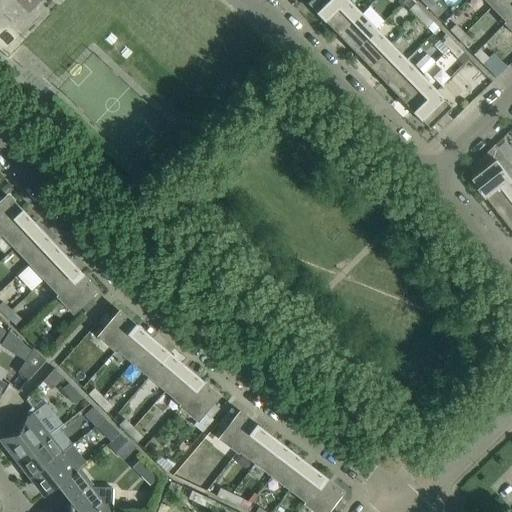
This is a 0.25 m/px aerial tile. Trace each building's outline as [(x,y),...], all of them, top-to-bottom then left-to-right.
[(323,19),(341,0),(310,0),(307,3),(323,19)] [(360,13),(346,0),(341,0),(323,19),(338,34),(360,13)] [(511,0),(498,0),(492,6),(506,21),(507,22),(511,17),(511,0)] [(443,11),(434,2),(428,7),(437,16),(443,11)] [(424,12),(415,3),(409,8),(418,18),(424,12)] [(433,21),(424,12),(418,18),(427,26),(433,21)] [(353,50),(375,29),(360,13),(338,34),(353,50)] [(455,24),(450,29),(458,39),(464,33),(455,24)] [(368,66),(390,44),(375,29),(353,50),(368,66)] [(473,42),(464,33),(458,39),(467,47),(473,42)] [(454,43),(445,34),(439,40),(448,49),(454,43)] [(463,52),(454,43),(448,49),(457,57),(463,52)] [(384,81),(405,60),(390,44),(368,66),(384,81)] [(479,48),(474,54),(473,54),(482,63),(488,57),(479,48)] [(483,63),(482,63),(496,77),(507,66),(493,52),(488,57),(483,63)] [(399,97),(421,76),(405,60),(384,81),(399,97)] [(414,113),(436,91),(421,76),(399,97),(414,113)] [(451,107),(436,91),(414,113),(429,128),(436,122),(442,128),(451,118),(445,113),(451,107)] [(511,164),(496,144),(471,169),(476,176),(473,179),(487,196),(511,177),(511,178),(511,177),(511,164)] [(511,177),(487,196),(501,213),(511,204),(511,178),(511,177)] [(0,230),(21,210),(6,194),(0,200),(0,230)] [(511,204),(501,213),(511,227),(511,204)] [(14,247),(36,226),(21,210),(0,230),(0,233),(1,233),(14,247)] [(51,242),(36,226),(14,247),(29,263),(51,242)] [(44,279),(66,258),(51,242),(29,263),(44,279)] [(58,297),(82,274),(66,258),(44,279),(58,294),(56,295),(58,297)] [(96,290),(82,274),(58,297),(73,313),(80,305),(86,311),(96,302),(90,296),(96,290)] [(3,302),(0,304),(0,310),(6,316),(11,310),(3,302)] [(21,319),(11,310),(6,316),(15,325),(21,319)] [(114,350),(135,324),(118,310),(112,317),(106,312),(97,322),(104,327),(97,335),(114,350)] [(132,362),(152,339),(135,324),(114,350),(115,351),(117,349),(132,362)] [(149,376),(168,353),(152,339),(132,362),(149,376)] [(36,370),(44,361),(32,349),(16,373),(28,379),(36,370)] [(165,390),(185,367),(168,353),(149,376),(165,390)] [(181,406),(202,381),(185,367),(165,390),(181,403),(179,405),(181,406)] [(54,368),(42,381),(51,389),(63,377),(54,368)] [(219,395),(202,381),(181,406),(197,420),(204,412),(210,418),(219,408),(213,402),(219,395)] [(95,388),(89,394),(97,402),(103,396),(95,388)] [(112,406),(103,396),(97,402),(106,412),(112,406)] [(46,402),(1,437),(17,458),(58,426),(62,423),(46,402)] [(104,418),(96,410),(90,416),(98,424),(104,418)] [(236,451),(256,424),(238,411),(233,419),(226,413),(218,424),(225,429),(218,437),(236,451)] [(125,419),(119,425),(128,433),(134,428),(125,419)] [(254,462),(273,438),(256,424),(236,451),(237,452),(239,450),(254,462)] [(121,435),(111,425),(104,432),(114,442),(121,435)] [(58,426),(17,458),(31,476),(72,444),(58,426)] [(143,437),(134,428),(128,433),(137,443),(143,437)] [(114,442),(109,447),(123,461),(135,449),(131,445),(121,435),(114,442)] [(272,475),(290,451),(273,438),(254,462),(272,475)] [(85,461),(72,444),(31,476),(45,493),(56,484),(76,468),(85,461)] [(289,489),(308,464),(290,451),(272,475),(289,489)] [(305,504),(325,478),(308,464),(289,489),(305,501),(304,503),(305,504)] [(90,486),(76,468),(56,484),(70,502),(70,510),(112,511),(113,487),(90,486)] [(343,491),(325,478),(305,504),(316,511),(326,511),(329,509),(333,511),(337,511),(344,503),(337,498),(343,491)] [(227,500),(231,493),(220,488),(217,496),(227,500)] [(200,503),(203,496),(192,491),(189,498),(200,503)] [(243,499),(231,493),(227,500),(240,506),(243,499)] [(215,501),(203,496),(200,503),(211,508),(215,501)]
